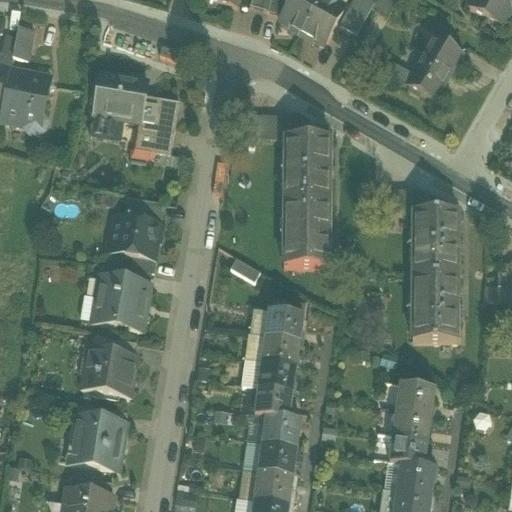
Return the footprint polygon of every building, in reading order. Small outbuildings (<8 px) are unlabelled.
[(197,0),(197,1),(236,12),(239,0),(197,0)] [(269,0),(253,0),(249,12),(266,17),(269,3),(269,0)] [(270,0),(267,17),(279,20),(283,0),(270,0)] [(300,41),(300,39),(322,1),(320,0),(295,0),(280,28),(291,34),(290,36),(300,41)] [(357,0),(340,31),(356,40),(370,14),(373,8),(358,0),(357,0)] [(370,14),(387,23),(399,2),(396,0),(378,0),(373,8),(370,14)] [(511,0),(473,0),(467,11),(502,31),(511,14),(511,0)] [(322,1),(300,39),(323,52),(345,14),(322,1)] [(34,37),(40,38),(42,27),(22,23),(19,34),(34,37)] [(13,63),(27,66),(29,57),(34,37),(19,34),(18,34),(13,63)] [(433,43),(423,60),(453,77),(463,60),(433,43)] [(401,74),(413,81),(417,74),(416,73),(423,60),(412,53),(401,74)] [(434,109),(453,77),(423,60),(416,73),(417,74),(413,81),(406,93),(409,94),(408,97),(419,103),(420,101),(434,109)] [(0,117),(1,118),(10,75),(11,71),(0,68),(0,117)] [(49,83),(10,75),(1,118),(0,123),(0,126),(24,131),(28,138),(38,140),(44,136),(46,126),(42,119),(46,98),(53,93),(49,86),(49,83)] [(98,97),(94,121),(120,126),(139,129),(141,129),(145,103),(148,90),(100,82),(100,86),(96,87),(95,95),(98,97)] [(135,156),(170,162),(179,109),(145,103),(141,129),(139,129),(135,156)] [(119,133),(120,126),(94,121),(90,143),(113,146),(115,138),(117,139),(117,134),(119,133)] [(245,144),(284,145),(284,144),(296,144),(297,122),(245,121),(245,144)] [(283,273),(328,274),(329,234),(334,234),(334,221),(329,221),(329,170),(334,170),(334,158),(329,158),(330,144),(296,144),(284,144),(284,145),(284,161),(286,161),(286,191),(284,191),(283,226),(286,226),(285,255),(283,255),(283,273)] [(373,220),(413,220),(413,218),(424,218),(425,197),(373,196),(373,220)] [(124,225),(159,231),(163,210),(127,204),(124,225)] [(412,348),(457,348),(457,308),(462,308),(462,296),(457,296),(458,245),(463,245),(463,233),(458,233),(458,218),(424,218),(413,218),(413,220),(412,236),(414,236),(414,266),(412,266),(412,300),(414,300),(414,330),(412,330),(412,348)] [(116,261),(132,264),(153,267),(157,242),(160,243),(162,231),(159,231),(124,225),(116,223),(112,247),(118,248),(116,261)] [(110,260),(116,261),(118,248),(112,247),(110,260)] [(156,267),(153,267),(132,264),(130,276),(146,279),(154,280),(156,267)] [(230,274),(254,288),(260,278),(235,264),(230,274)] [(500,293),(511,293),(511,269),(499,270),(500,293)] [(113,287),(143,293),(146,279),(130,276),(115,274),(113,287)] [(94,329),(140,337),(147,293),(143,293),(113,287),(101,285),(94,329)] [(251,342),(266,344),(269,319),(254,317),(251,342)] [(269,319),(266,344),(299,348),(303,322),(269,318),(269,319)] [(262,370),(266,344),(251,342),(249,342),(246,367),(262,370)] [(103,358),(132,363),(134,349),(105,344),(103,358)] [(266,344),(262,370),(295,374),(299,348),(266,344)] [(83,398),(129,406),(136,364),(132,363),(103,358),(90,356),(85,383),(83,398)] [(246,394),(258,396),(262,370),(246,367),(242,394),(246,394)] [(262,370),(258,396),(292,401),(295,374),(262,370)] [(401,391),(397,417),(430,422),(434,396),(401,391)] [(249,421),(255,421),(258,396),(246,394),(242,420),(249,421)] [(258,396),(255,421),(266,423),(288,426),(292,401),(258,396)] [(78,425),(122,432),(124,419),(80,412),(78,425)] [(427,448),(430,422),(397,417),(393,443),(427,448)] [(245,449),(262,451),(266,423),(255,421),(249,421),(245,449)] [(266,423),(262,451),(296,456),(300,428),(288,426),(266,423)] [(70,469),(117,477),(124,432),(122,432),(78,425),(77,424),(70,469)] [(423,473),(427,448),(393,443),(390,470),(401,471),(423,473)] [(262,451),(245,449),(241,477),(258,480),(262,451)] [(292,484),(296,456),(262,451),(258,480),(292,484)] [(434,475),(423,473),(401,471),(400,480),(397,499),(430,504),(434,475)] [(258,480),(241,477),(237,506),(254,508),(258,480)] [(397,499),(400,480),(390,478),(387,498),(397,499)] [(283,511),(287,511),(292,484),(258,480),(254,508),(283,511)] [(75,496),(77,483),(71,482),(69,495),(75,496)] [(75,496),(109,502),(111,489),(77,483),(75,496)] [(64,511),(111,511),(113,502),(109,502),(75,496),(69,495),(68,495),(64,511)] [(381,511),(395,511),(397,499),(387,498),(383,497),(381,511)] [(429,511),(430,504),(397,499),(395,511),(429,511)]
